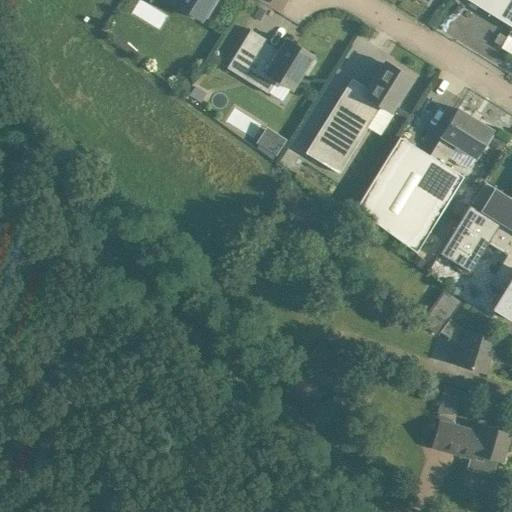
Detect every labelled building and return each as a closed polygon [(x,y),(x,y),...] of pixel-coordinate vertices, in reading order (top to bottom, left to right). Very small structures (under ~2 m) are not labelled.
[(174,0),(174,2),(201,19),(203,15),(206,17),(214,6),(210,4),(212,0),(174,0)] [(511,0),(469,0),(511,26),(511,0)] [(249,29),(250,29),(226,67),(268,93),(276,79),(292,88),(303,71),(306,73),(314,60),(310,58),(313,54),(285,38),(278,50),(264,41),(266,39),(267,39),(250,28),(249,29)] [(351,78),(305,152),(338,172),(380,105),(390,111),(412,77),(384,60),(367,88),(351,78)] [(205,92),(195,85),(189,95),(200,102),(205,92)] [(355,207),(416,251),(463,175),(443,163),(454,144),(475,156),(483,143),(485,144),(492,133),(490,132),(491,129),(479,121),(480,120),(471,115),(470,116),(457,108),(441,135),(442,136),(430,155),(399,136),(355,207)] [(303,145),(324,116),(315,110),(295,139),(303,145)] [(254,146),(273,156),(285,136),(265,125),(254,146)] [(469,204),(511,230),(511,197),(484,181),(469,204)] [(274,201),(276,203),(308,226),(321,208),(287,184),(274,201)] [(511,230),(469,204),(439,252),(470,271),(487,242),(506,254),(489,283),(504,292),(495,307),(511,317),(511,230)] [(425,260),(416,254),(411,261),(421,267),(425,260)] [(456,363),(461,365),(484,372),(494,338),(467,329),(466,330),(449,318),(461,302),(443,289),(420,321),(438,334),(440,331),(462,346),(456,363)] [(349,351),(342,364),(344,365),(359,374),(363,377),(370,365),(349,351)] [(465,406),(469,394),(444,386),(440,399),(458,404),(465,406)] [(339,390),(323,407),(347,429),(363,411),(339,390)] [(439,420),(431,447),(473,458),(474,454),(502,462),(511,432),(482,423),(480,431),(439,420)]
